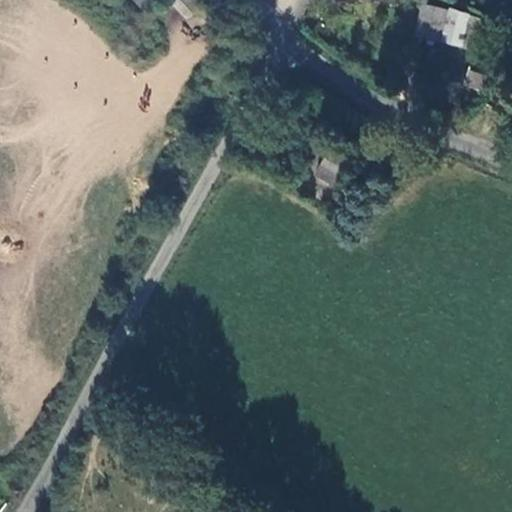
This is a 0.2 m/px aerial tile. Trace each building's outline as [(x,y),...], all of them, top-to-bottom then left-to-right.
[(141,0),(149,11),(163,2),(161,0),(141,0)] [(222,7),(215,0),(193,0),(186,6),(201,22),(222,7)] [(331,0),(364,15),(370,0),(331,0)] [(424,28),(440,31),(448,15),(430,8),(424,28)] [(503,25),(449,11),(448,15),(440,31),(490,53),(503,25)] [(461,75),(477,83),(483,70),(467,62),(461,75)] [(348,196),(365,166),(334,148),(317,178),(348,196)]
